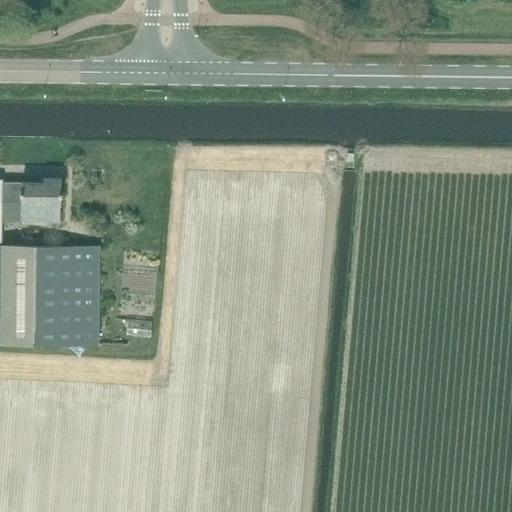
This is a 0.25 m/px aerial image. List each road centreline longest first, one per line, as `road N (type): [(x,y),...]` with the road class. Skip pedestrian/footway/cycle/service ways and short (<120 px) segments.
road 1 (tertiary): [(184,74),(511,78)]
road 2 (tertiary): [(146,73),(0,71)]
